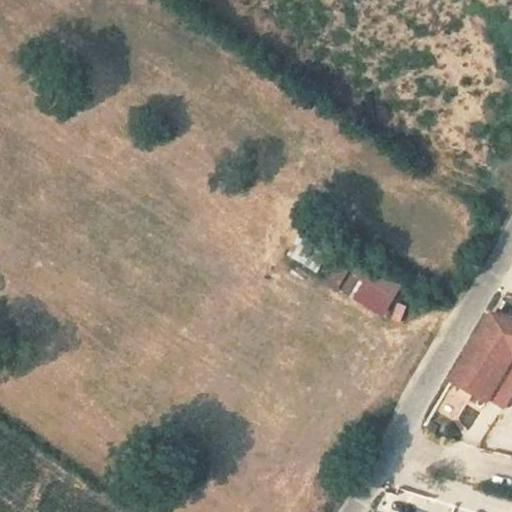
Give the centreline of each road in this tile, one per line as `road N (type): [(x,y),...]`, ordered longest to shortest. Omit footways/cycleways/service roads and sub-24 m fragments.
road 1 (residential): [(347,511),(511,243)]
road 2 (unknown): [(511,490),(462,479),(389,444)]
